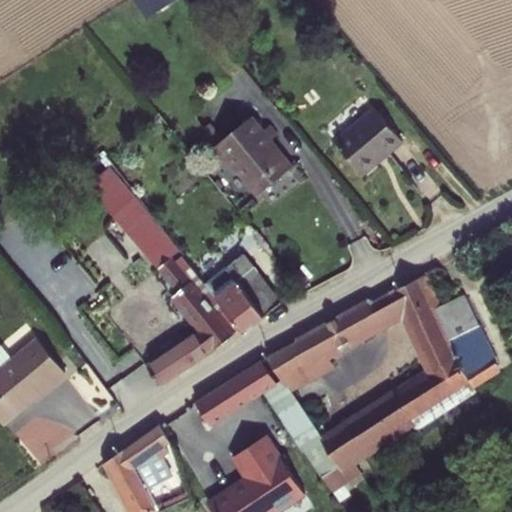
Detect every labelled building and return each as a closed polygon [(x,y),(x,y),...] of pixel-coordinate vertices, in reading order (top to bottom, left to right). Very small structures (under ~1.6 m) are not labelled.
[(134,0),(143,18),(180,1),(179,0),(134,0)] [(376,112),(337,144),(364,175),(403,142),(376,112)] [(261,198),(294,171),(273,146),(278,142),(268,130),(263,134),(253,122),(219,149),(226,160),(235,165),(261,198)] [(223,350),(244,332),(208,285),(202,278),(134,192),(125,200),(131,207),(118,218),(181,294),(176,299),(204,333),(151,370),(164,390),(223,350)] [(246,257),(229,270),(208,285),(244,332),(246,334),(284,305),(246,257)] [(202,278),(208,285),(229,270),(222,261),(202,278)] [(412,424),(500,367),(467,297),(438,311),(435,305),(441,302),(428,278),(398,293),(408,316),(433,373),(375,413),(389,439),(412,424)] [(408,316),(398,293),(377,304),(388,327),(408,316)] [(370,450),(356,426),(325,376),(336,369),(330,358),(388,327),(377,304),(374,305),(373,302),(300,339),(302,342),(271,360),(286,383),(280,387),(269,394),(325,479),(370,450)] [(42,344),(0,377),(0,418),(7,426),(68,375),(42,344)] [(265,364),(201,404),(216,428),(269,394),(280,387),(265,364)] [(419,432),(478,396),(475,392),(504,374),(500,367),(412,424),(419,432)] [(389,439),(375,413),(356,426),(370,450),(389,439)] [(116,459),(108,465),(132,511),(165,511),(162,511),(160,511),(158,507),(150,492),(176,477),(166,457),(170,454),(168,448),(174,445),(173,441),(163,425),(154,430),(116,459)] [(314,511),(318,510),(270,439),(237,460),(258,494),(230,511),(314,511)] [(160,511),(162,511),(165,511),(190,499),(188,493),(158,507),(160,511)] [(165,511),(189,511),(187,506),(192,504),(190,499),(165,511)]
